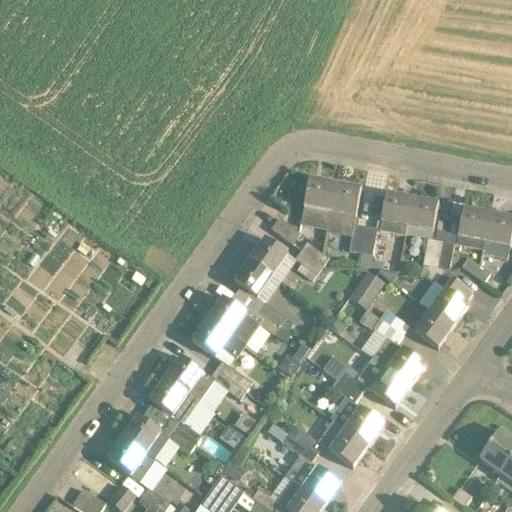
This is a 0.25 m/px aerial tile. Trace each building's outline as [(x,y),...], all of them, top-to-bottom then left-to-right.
[(302,220),(328,225),(335,187),(310,182),(302,220)] [(361,192),(335,187),(328,225),(328,228),(353,233),(348,254),(362,257),(367,230),(354,228),(361,192)] [(404,238),(405,238),(412,202),(387,197),(380,234),(404,239),(404,238)] [(439,207),(412,202),(405,238),(432,243),(439,207)] [(443,246),(438,272),(449,274),(454,249),(482,254),(481,259),(482,259),(490,216),(464,211),(456,249),(443,246)] [(511,239),(511,220),(490,216),(482,259),(507,264),(511,239)] [(279,221),(271,233),(293,248),(301,237),(279,221)] [(362,257),(361,262),(359,271),(380,271),(381,265),(386,241),(376,239),(378,232),(367,230),(362,257)] [(265,242),(249,264),(273,280),(288,258),(265,242)] [(307,246),(301,255),(323,270),(329,262),(318,254),(321,250),(312,243),(309,247),(307,246)] [(428,243),(421,279),(422,279),(423,270),(438,272),(443,246),(428,243)] [(317,279),(323,270),(301,255),(295,263),(317,279)] [(491,277),(469,262),(462,271),(485,286),(491,277)] [(249,264),(234,285),(258,301),(273,280),(249,264)] [(422,279),(421,279),(424,280),(445,293),(449,274),(438,272),(423,270),(422,279)] [(368,275),(349,301),(366,313),(385,287),(368,275)] [(454,331),(469,310),(465,307),(472,297),(453,283),(430,314),(454,331)] [(207,323),(244,350),(259,330),(277,343),(278,343),(285,348),(290,347),(294,341),(287,336),(258,315),(253,323),(223,302),(207,323)] [(258,315),(287,336),(294,327),(264,307),(258,315)] [(403,339),(380,323),(367,314),(360,324),(374,334),(375,332),(395,347),(381,367),(412,389),(427,368),(397,347),(403,339)] [(430,314),(415,336),(439,353),(454,331),(430,314)] [(386,315),(380,323),(403,339),(409,331),(386,315)] [(222,353),(235,362),(244,350),(207,323),(192,344),(215,361),(222,353)] [(181,360),(165,382),(198,406),(213,385),(240,404),(246,396),(216,374),(211,382),(181,360)] [(324,374),(338,384),(359,400),(366,390),(361,386),(365,381),(348,369),(348,370),(334,360),(324,374)] [(223,365),(216,374),(246,396),(253,386),(223,365)] [(373,395),(396,411),(412,389),(381,367),(380,368),(388,374),(373,395)] [(183,427),(198,406),(165,382),(150,403),(171,418),(165,426),(174,433),(196,449),(203,440),(183,427)] [(359,400),(338,384),(332,392),(354,407),(359,400)] [(369,450),(384,428),(361,411),(345,432),(369,450)] [(246,415),(235,429),(248,439),(259,426),(246,415)] [(168,442),(161,437),(162,436),(138,420),(122,442),(154,465),(155,464),(156,465),(171,444),(168,442)] [(301,433),(295,441),(317,457),(323,449),(354,472),(369,450),(345,432),(335,425),(319,446),(301,433)] [(239,453),(248,440),(230,429),(222,442),(239,453)] [(190,457),(196,449),(174,433),(168,442),(171,444),(190,457)] [(480,463),(501,478),(511,462),(511,443),(500,434),(480,463)] [(292,485),(326,509),(341,488),(311,467),(317,457),(295,441),(288,436),(282,444),(307,463),(292,484),(293,484),(292,485)] [(140,486),(154,465),(122,442),(108,463),(140,486)] [(511,462),(501,478),(497,484),(511,494),(511,462)] [(203,511),(232,511),(244,496),(221,480),(200,510),(203,511)] [(267,511),(278,511),(280,510),(283,511),(323,511),(326,509),(292,485),(277,505),(259,491),(252,501),(267,511)] [(108,505),(116,511),(127,511),(137,501),(122,489),(108,505)] [(477,504),(459,492),(452,502),(466,511),(476,511),(482,504),(479,501),(477,504)] [(83,493),(72,510),(75,511),(103,511),(106,508),(83,493)] [(139,506),(147,511),(150,508),(157,511),(167,511),(170,508),(148,493),(139,506)]
